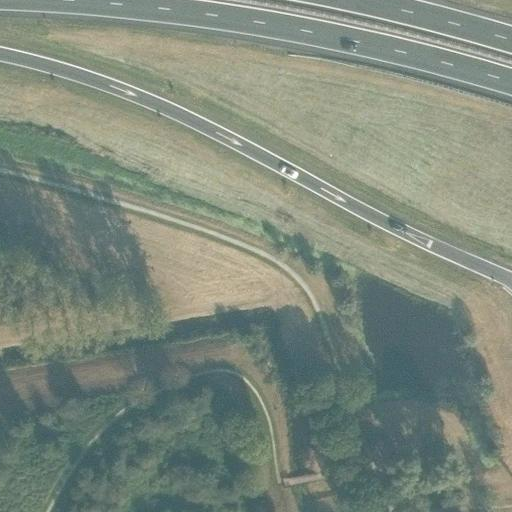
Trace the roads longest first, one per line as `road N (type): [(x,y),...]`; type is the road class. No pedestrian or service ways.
road 1 (trunk): [(0,54),(94,78),(199,122),(511,283)]
road 2 (trunk): [(28,0),(280,27),(511,85)]
road 3 (trunk): [(511,41),(360,0)]
